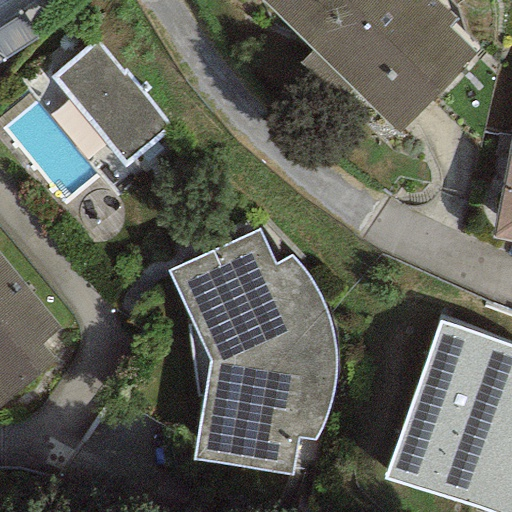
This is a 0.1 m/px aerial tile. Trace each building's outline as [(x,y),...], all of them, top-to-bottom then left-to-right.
[(260,0),(312,50),(352,87),(398,132),(474,54),(447,28),(457,18),(438,0),(260,0)] [(162,125),(90,40),(45,78),(117,163),(162,125)] [(352,87),(312,50),(299,64),(340,101),(352,87)] [(511,125),(490,239),(511,243),(511,125)] [(257,231),(167,272),(192,325),(187,327),(196,397),(203,397),(192,460),(291,477),(297,438),(313,441),(314,438),(319,430),(322,424),(326,414),(330,403),(331,392),(333,380),(334,367),(334,354),(333,343),(329,327),(324,312),(318,298),(312,287),(306,278),(298,265),(290,257),(273,265),(257,231)] [(0,407),(55,363),(39,344),(58,328),(0,257),(0,407)] [(511,511),(511,347),(439,322),(382,480),(486,511),(511,511)]
